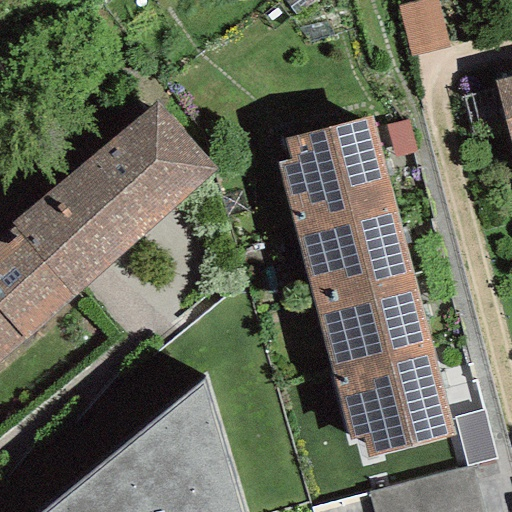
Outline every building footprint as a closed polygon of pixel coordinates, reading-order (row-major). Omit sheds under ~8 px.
[(435,0),(416,0),(396,5),(410,57),(448,47),(435,0)] [(511,76),(494,81),(511,152),(511,76)] [(0,361),(216,175),(154,103),(11,227),(13,229),(0,239),(0,361)] [(276,165),(293,233),(394,207),(377,139),(371,115),(283,137),(289,161),(276,165)] [(407,120),(385,125),(394,159),(415,153),(407,120)] [(412,277),(394,207),(293,233),(311,302),(412,277)] [(311,302),(329,371),(430,344),(412,277),(311,302)] [(449,414),(430,344),(329,371),(347,440),(360,436),(366,459),(454,437),(449,414)] [(449,367),(460,407),(487,399),(476,360),(449,367)] [(240,511),(203,379),(40,511),(240,511)] [(482,410),(453,417),(467,466),(495,458),(482,410)] [(481,511),(470,468),(368,494),(372,511),(481,511)]
